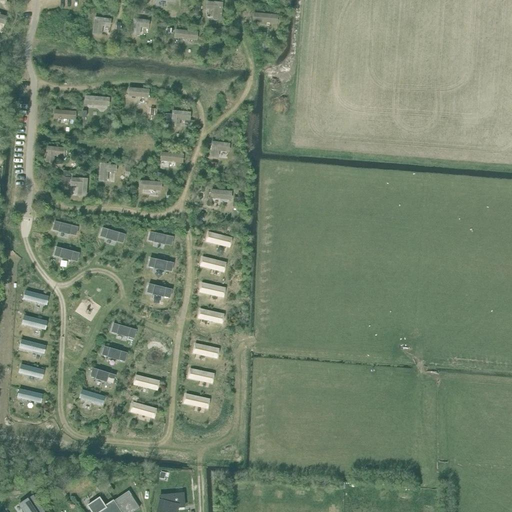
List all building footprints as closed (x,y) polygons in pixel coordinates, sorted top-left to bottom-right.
[(198,33),(176,30),(175,40),(196,42),(198,33)] [(151,89),(129,86),(128,96),(150,99),(151,89)] [(108,98),(86,95),(85,105),(107,107),(108,98)] [(78,112),(56,109),(55,119),(76,121),(78,112)] [(184,154),(162,151),(161,161),(183,163),(184,154)] [(164,183),(142,180),(141,190),(162,192),(164,183)] [(233,192),(211,188),(210,199),(231,201),(233,192)] [(80,229),(56,222),(54,231),(77,238),(80,229)] [(126,234),(102,228),(100,237),(124,243),(126,234)] [(174,238),(150,232),(148,241),(172,248),(174,238)] [(231,239),(208,233),(205,242),(229,248),(231,239)] [(79,253),(55,247),(52,256),(76,262),(79,253)] [(226,263),(202,256),(200,265),(224,272),(226,263)] [(174,265),(150,258),(148,268),(171,274),(174,265)] [(225,289),(202,283),(199,292),(223,298),(225,289)] [(172,290),(149,284),(146,293),(170,299),(172,290)] [(48,297),(25,291),(22,300),(46,306),(48,297)] [(225,317),(201,310),(198,319),(222,326),(225,317)] [(47,322),(23,315),(21,324),(45,331),(47,322)] [(136,330),(112,324),(110,333),(134,339),(136,330)] [(44,346),(21,340),(18,349),(42,355),(44,346)] [(219,350),(195,344),(193,353),(217,359),(219,350)] [(127,354),(103,348),(101,357),(125,363),(127,354)] [(45,371),(21,364),(19,373),(43,380),(45,371)] [(116,375),(92,369),(90,378),(113,384),(116,375)] [(213,375),(190,369),(187,378),(211,384),(213,375)] [(160,380),(136,374),(134,383),(157,390),(160,380)] [(43,395),(20,388),(17,397),(41,404),(43,395)] [(106,396),(82,390),(80,399),(104,406),(106,396)] [(209,401),(185,395),(183,404),(206,410),(209,401)] [(155,409),(131,402),(129,412),(153,418),(155,409)] [(128,491),(114,501),(116,504),(115,505),(120,511),(132,511),(139,508),(139,507),(138,508),(132,500),(134,499),(128,491)] [(174,511),(176,507),(184,506),(183,493),(160,495),(160,501),(158,510),(164,511),(174,511)] [(22,500),(14,505),(18,511),(38,511),(28,496),(22,500)] [(99,498),(88,505),(92,511),(98,511),(99,511),(120,511),(115,505),(116,504),(114,501),(113,500),(105,506),(99,498)]
